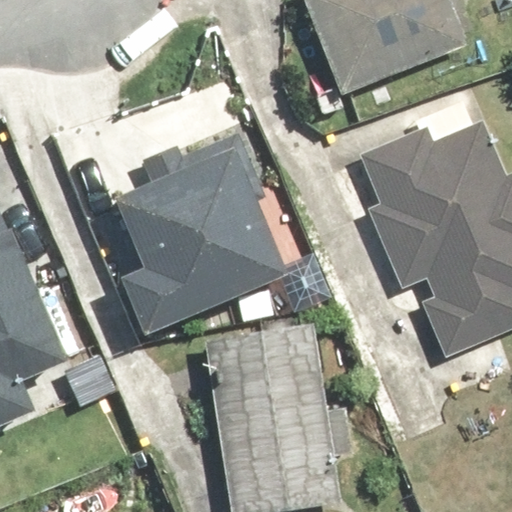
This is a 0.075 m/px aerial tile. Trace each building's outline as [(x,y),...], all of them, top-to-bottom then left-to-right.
[(489,26),(476,0),(317,0),(356,86),(489,26)] [(511,165),(486,108),(356,167),(441,352),(511,319),(511,165)] [(153,138),(87,166),(142,292),(114,304),(135,352),(291,284),(242,171),(179,198),(153,138)] [(0,462),(44,444),(20,386),(62,368),(3,226),(0,226),(0,462)] [(331,342),(217,358),(237,508),(351,493),(331,342)]
